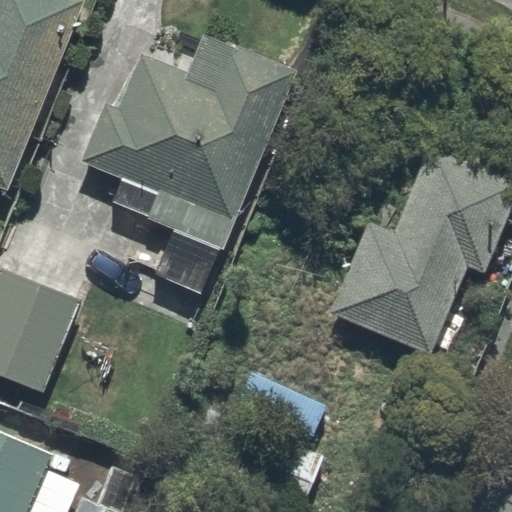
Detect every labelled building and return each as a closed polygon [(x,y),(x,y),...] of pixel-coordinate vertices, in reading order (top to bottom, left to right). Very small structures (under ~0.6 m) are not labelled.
[(0,0),(0,177),(5,179),(73,0),(0,0)] [(200,284),(292,58),(197,22),(182,59),(138,41),(115,98),(103,93),(79,153),(117,168),(107,193),(169,218),(151,264),(200,284)] [(480,264),(511,185),(511,164),(429,132),(392,223),(364,212),(328,302),(429,342),(430,339),(449,346),(463,311),(446,304),(464,257),(480,264)] [(0,260),(0,369),(39,384),(75,289),(0,260)] [(321,395),(249,364),(239,396),(308,425),(321,395)] [(322,449),(206,402),(179,468),(214,482),(220,467),(301,500),(322,449)] [(0,511),(24,511),(54,441),(0,418),(0,511)]
